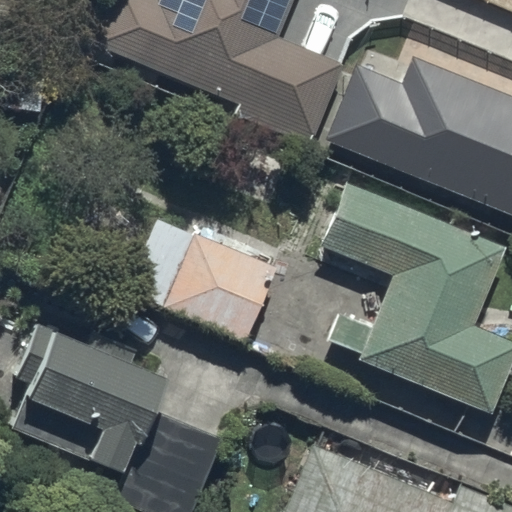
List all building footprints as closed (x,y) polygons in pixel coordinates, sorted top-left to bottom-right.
[(0,0),(0,37),(33,43),(39,0),(0,0)] [(106,0),(90,38),(238,100),(229,113),(304,146),(338,58),(273,33),(286,0),(106,0)] [(354,63),(326,134),(511,208),(511,94),(409,53),(394,79),(354,63)] [(343,177),(317,238),(386,267),(365,322),(331,307),(325,336),(359,347),(350,359),(488,409),(511,347),(511,336),(469,320),(500,241),(343,177)] [(120,290),(237,335),(265,261),(152,214),(120,290)] [(80,336),(34,318),(9,380),(23,386),(9,422),(119,465),(156,371),(124,358),(130,345),(84,327),(80,336)] [(447,493),(307,438),(275,511),(509,511),(511,509),(511,501),(454,480),(447,493)]
